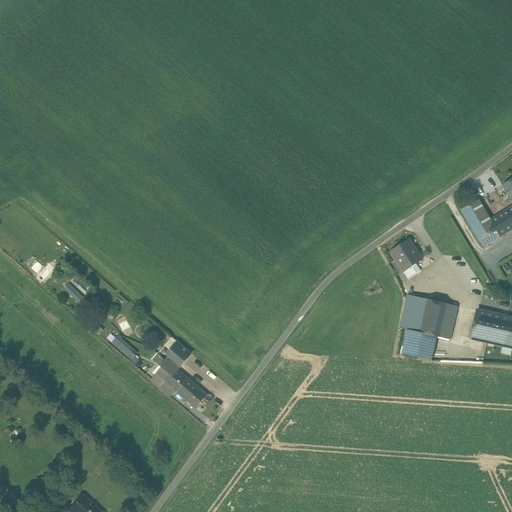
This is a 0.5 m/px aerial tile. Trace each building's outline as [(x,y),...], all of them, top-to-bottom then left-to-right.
[(511,179),(503,186),(511,201),(511,179)] [(478,200),(462,210),(480,241),(496,231),(497,231),(490,220),(478,200)] [(511,206),(490,220),(497,231),(496,231),(500,237),(511,229),(511,206)] [(483,247),(500,237),(496,231),(480,241),(483,247)] [(409,239),(390,252),(404,272),(415,264),(422,260),(409,239)] [(44,266),(38,261),(31,269),(37,274),(44,266)] [(38,277),(45,283),(57,270),(49,264),(38,277)] [(415,264),(404,272),(408,279),(420,271),(415,264)] [(85,289),(79,283),(74,288),(69,283),(64,288),(78,303),(84,297),(80,293),(85,289)] [(426,299),(407,295),(400,328),(408,330),(419,332),(426,299)] [(448,304),(426,299),(419,332),(437,337),(440,337),(448,304)] [(458,306),(448,304),(440,337),(450,340),(458,306)] [(502,317),(477,311),(471,338),(497,343),(502,317)] [(511,318),(502,317),(497,343),(511,346),(511,318)] [(119,323),(122,330),(130,327),(127,319),(119,323)] [(419,332),(408,330),(402,354),(431,360),(437,337),(419,332)] [(111,333),(107,338),(134,363),(139,357),(111,333)] [(178,341),(173,337),(165,346),(170,350),(178,341)] [(178,341),(170,350),(172,352),(167,358),(179,367),(191,353),(178,341)] [(151,350),(144,355),(148,360),(154,356),(151,350)] [(177,369),(179,367),(167,358),(166,360),(167,361),(167,360),(177,369)] [(177,369),(167,360),(167,361),(161,367),(162,368),(152,380),(158,385),(162,380),(175,390),(196,408),(207,395),(177,369)] [(175,390),(162,380),(158,385),(170,396),(175,390)] [(3,488),(0,491),(0,500),(3,504),(11,495),(3,488)] [(99,511),(82,497),(70,510),(72,511),(99,511)]
